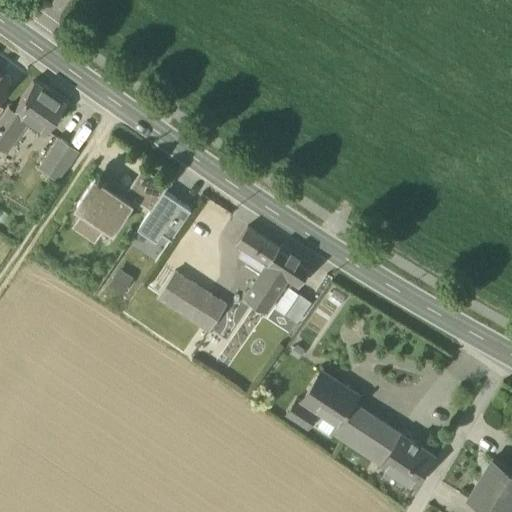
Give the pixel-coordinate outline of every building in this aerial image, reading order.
[(32,82),(13,111),(12,111),(22,118),(44,133),(64,104),(32,82)] [(0,130),(9,136),(22,118),(12,111),(13,111),(8,107),(0,119),(0,130)] [(78,121),(67,139),(78,146),(89,128),(78,121)] [(0,150),(4,153),(13,139),(9,136),(0,130),(0,150)] [(37,168),(57,181),(77,151),(58,138),(37,168)] [(143,171),(135,182),(159,198),(163,191),(166,187),(143,171)] [(108,178),(104,185),(114,192),(119,185),(108,178)] [(104,224),(113,230),(134,199),(136,197),(127,191),(119,185),(114,192),(104,185),(95,179),(77,205),(84,211),(74,226),(94,239),(104,224)] [(159,198),(135,182),(134,181),(127,191),(136,197),(134,199),(151,210),(159,198)] [(161,233),(181,203),(163,191),(159,198),(151,210),(137,230),(155,241),(161,233)] [(191,210),(181,203),(161,233),(170,240),(191,210)] [(243,248),(268,265),(279,248),(247,227),(236,244),(243,248)] [(279,248),(268,265),(287,278),(299,286),(311,267),(281,246),(279,248)] [(238,255),(263,272),(268,265),(243,248),(238,255)] [(154,292),(208,330),(227,303),(173,265),(154,292)] [(275,296),(287,278),(268,265),(263,272),(256,283),(271,294),(275,296)] [(129,280),(117,273),(109,285),(120,293),(129,280)] [(246,299),(261,309),(271,294),(256,283),(246,299)] [(285,317),(297,325),(311,302),(299,295),(285,317)] [(301,401),(302,401),(318,412),(321,407),(339,418),(340,419),(352,401),(356,394),(348,389),(350,387),(335,378),(334,379),(321,371),(301,401)] [(311,424),(318,412),(302,401),(301,403),(295,399),(286,413),(308,428),(311,424)] [(333,427),(358,443),(375,416),(352,401),(340,419),(339,418),(333,427)] [(318,412),(311,424),(328,435),(333,427),(339,418),(321,407),(318,412)] [(401,433),(375,416),(358,443),(354,448),(380,464),(401,433)] [(380,464),(414,487),(435,455),(401,433),(380,464)] [(478,504),(491,511),(501,511),(511,497),(511,498),(511,469),(509,468),(493,458),(468,498),(478,504)]
